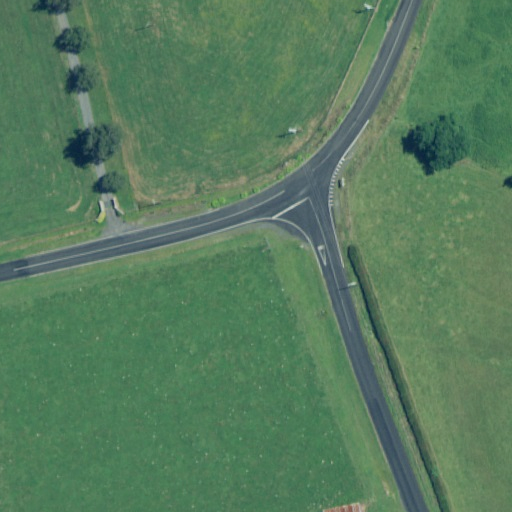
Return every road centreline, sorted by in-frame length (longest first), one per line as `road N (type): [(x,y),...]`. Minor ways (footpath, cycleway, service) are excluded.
road 1 (unclassified): [(298,183),(418,511)]
road 2 (unclassified): [(0,274),(213,222),(298,183)]
road 3 (unclassified): [(298,183),(348,134),(411,0)]
